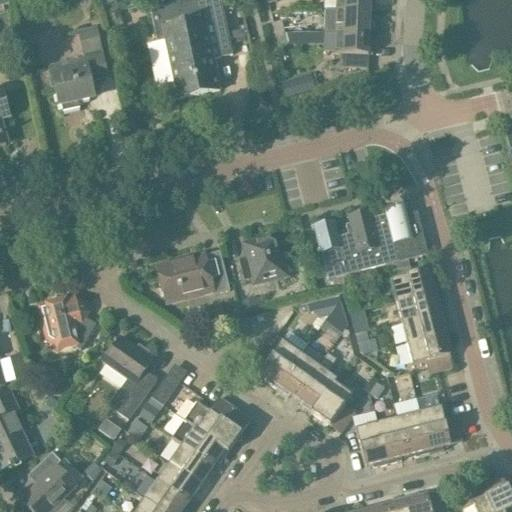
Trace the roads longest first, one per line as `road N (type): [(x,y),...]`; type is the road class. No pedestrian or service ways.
road 1 (residential): [(0,221),(353,140),(393,144),(425,120)]
road 2 (residential): [(511,453),(489,412),(430,189)]
road 3 (residential): [(331,490),(348,497),(511,454)]
road 4 (residential): [(83,271),(256,226)]
road 5 (residential): [(218,376),(83,271)]
road 6 (residential): [(425,120),(412,52),(415,0)]
